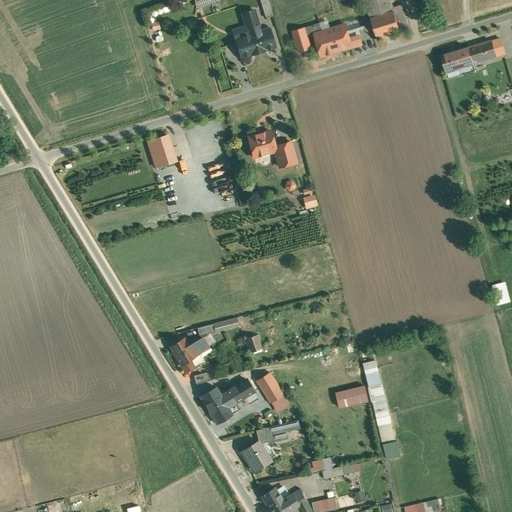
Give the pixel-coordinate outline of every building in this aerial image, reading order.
[(192,0),(196,9),(218,1),(217,0),(192,0)] [(260,0),(266,18),(274,16),(268,0),(260,0)] [(365,0),(371,17),(394,10),(390,0),(365,0)] [(254,10),(243,14),(250,35),(260,32),(259,27),(259,26),(254,10)] [(394,10),(371,17),(378,39),(401,32),(394,10)] [(320,23),(305,27),(308,37),(315,35),(315,34),(323,31),(320,23)] [(323,31),(315,34),(315,35),(322,56),(363,44),(360,33),(350,36),(346,25),(323,31)] [(305,27),(294,31),(300,52),(311,48),(308,37),(305,27)] [(250,35),(236,39),(241,57),(275,47),(270,29),(250,35)] [(501,38),(492,41),(497,56),(505,54),(501,38)] [(492,40),(469,47),(474,64),(484,61),(484,60),(497,56),(492,41),(492,40)] [(469,47),(442,55),(449,78),(458,76),(456,69),(474,64),(469,47)] [(271,131),(249,137),(254,157),(276,151),(275,146),(271,131)] [(167,135),(148,141),(156,167),(175,160),(167,135)] [(291,142),(275,146),(276,151),(280,167),(296,162),(291,142)] [(287,192),(296,188),(292,180),(283,184),(287,192)] [(314,194),(301,197),(304,209),(317,206),(314,194)] [(239,325),(237,318),(229,320),(231,327),(239,325)] [(229,320),(213,324),(215,332),(231,327),(229,320)] [(213,324),(198,328),(200,336),(215,332),(213,324)] [(247,352),(262,348),(257,334),(243,338),(247,352)] [(189,346),(184,338),(171,347),(186,372),(194,367),(190,359),(195,356),(195,355),(208,347),(203,338),(189,346)] [(379,441),(393,438),(378,359),(364,362),(379,441)] [(193,375),(195,384),(208,380),(206,372),(193,375)] [(270,372),(257,380),(267,397),(280,389),(270,372)] [(246,380),(228,391),(235,403),(254,392),(246,380)] [(228,391),(221,395),(216,387),(201,397),(217,423),(233,414),(228,407),(235,403),(228,391)] [(366,387),(348,391),(351,404),(369,399),(366,387)] [(280,389),(267,397),(271,403),(284,395),(280,389)] [(298,420),(285,423),(287,432),(300,428),(298,420)] [(285,423),(277,425),(280,437),(280,440),(288,438),(287,432),(285,423)] [(277,425),(270,427),(273,438),(280,437),(277,425)] [(270,427),(259,429),(262,441),(273,438),(270,427)] [(382,444),(386,459),(400,455),(396,440),(382,444)] [(259,441),(242,451),(254,471),(271,460),(259,441)] [(343,466),(323,470),(325,479),(344,474),(343,466)] [(337,483),(325,485),(326,491),(311,495),(314,511),(321,511),(339,508),(338,505),(342,504),(337,483)] [(277,489),(276,487),(262,496),(269,508),(267,509),(269,511),(289,511),(290,511),(283,501),(277,490),(277,489)] [(300,488),(287,497),(288,498),(283,501),(290,511),(300,505),(300,506),(303,511),(310,511),(313,511),(313,509),(300,488)] [(438,499),(404,507),(404,511),(436,511),(441,511),(438,499)]
